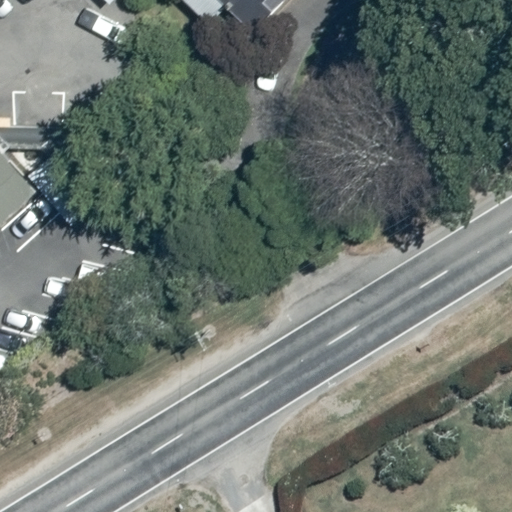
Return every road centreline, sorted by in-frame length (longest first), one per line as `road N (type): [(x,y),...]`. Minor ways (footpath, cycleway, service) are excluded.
road 1 (tertiary): [(511,223),(34,511)]
road 2 (unknown): [(395,294),(255,173),(143,97),(57,54),(0,41)]
